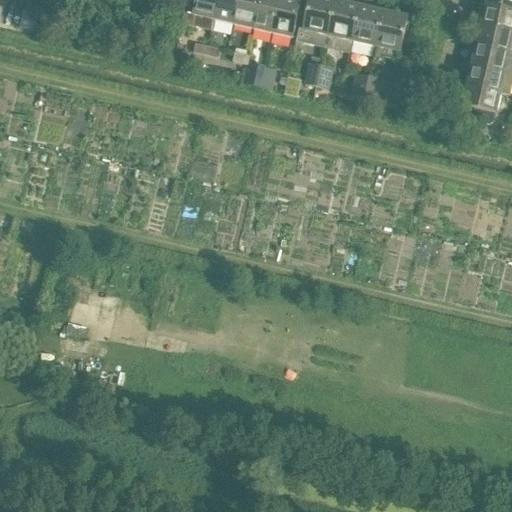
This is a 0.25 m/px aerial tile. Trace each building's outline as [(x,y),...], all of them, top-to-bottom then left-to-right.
[(212,32),(215,22),(220,0),(188,0),(183,25),(212,32)] [(220,0),(215,22),(234,26),(240,0),(220,0)] [(240,0),(234,26),(254,31),(260,0),(240,0)] [(260,0),(254,31),(273,35),(281,0),(260,0)] [(302,1),(296,0),(281,0),(273,35),(293,40),(302,1)] [(328,38),(336,3),(323,0),(311,0),(304,31),(299,30),(296,44),(325,50),(328,38)] [(511,0),(487,0),(485,8),(511,14),(511,0)] [(351,44),(360,8),(336,3),(328,38),(325,50),(349,56),(351,44)] [(477,20),(482,21),(481,28),(511,35),(511,14),(485,8),(480,7),(477,20)] [(375,49),(383,14),(360,8),(351,44),(349,56),(350,56),(352,44),(375,49)] [(23,14),(20,28),(32,31),(35,17),(23,14)] [(384,67),(385,60),(398,63),(408,19),(383,14),(375,49),(376,49),(372,65),(384,67)] [(511,35),(481,28),(476,48),(510,56),(510,54),(511,45),(511,35)] [(207,57),(209,49),(196,46),(194,54),(207,57)] [(476,48),(472,67),(511,76),(511,54),(510,54),(510,56),(476,48)] [(209,49),(207,57),(219,60),(221,51),(209,49)] [(250,58),(235,55),(233,64),(248,67),(250,58)] [(305,86),(316,89),(322,61),(312,59),(310,67),(309,67),(305,86)] [(316,89),(328,91),(333,71),(322,69),(324,62),(322,61),(316,89)] [(261,90),(266,68),(252,65),(247,87),(261,90)] [(511,76),(472,67),(467,88),(500,96),(510,98),(511,90),(511,76)] [(273,93),(277,72),(266,69),(262,90),(273,93)] [(353,97),(364,100),(368,80),(357,78),(353,97)] [(364,100),(376,102),(380,83),(368,80),(364,100)] [(493,124),(495,115),(496,115),(500,96),(467,88),(462,107),(475,110),(473,119),(476,123),(489,126),(493,124)]
